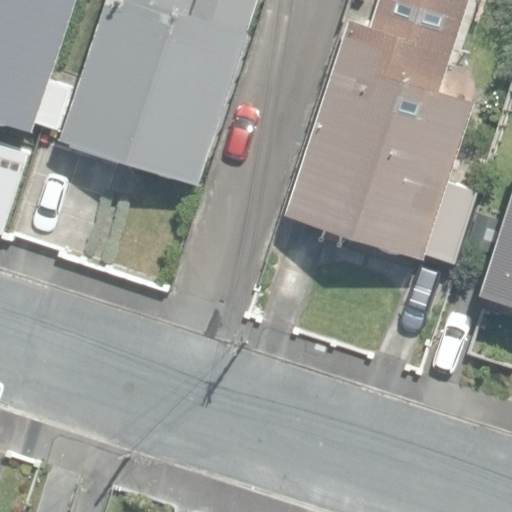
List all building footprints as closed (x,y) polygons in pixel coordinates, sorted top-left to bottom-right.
[(0,0),(0,116),(39,130),(82,0),(0,0)] [(112,0),(67,138),(205,183),(255,31),(204,14),(209,0),(112,0)] [(354,18),(288,216),(457,271),(485,187),(455,177),(481,98),(445,86),(473,0),(381,0),(374,24),(354,18)] [(0,232),(27,152),(0,142),(0,232)] [(511,209),(487,295),(511,301),(511,209)]
